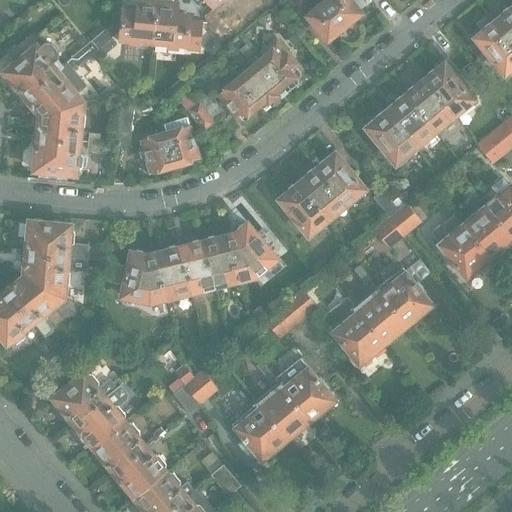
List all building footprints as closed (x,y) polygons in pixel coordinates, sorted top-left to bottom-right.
[(154,43),(158,2),(155,2),(154,0),(142,0),(143,1),(138,0),(137,12),(123,11),(120,43),(139,45),(140,42),(154,43)] [(199,50),(202,23),(190,21),(190,17),(176,16),(178,4),(173,4),(173,0),(160,0),(160,2),(158,2),(154,43),(167,44),(167,47),(183,49),(183,52),(188,52),(188,49),(199,50)] [(205,0),(213,9),(223,0),(205,0)] [(356,16),(361,12),(359,10),(366,4),(362,0),(327,0),(309,15),(329,39),(333,35),(336,34),(340,31),(341,29),(348,22),(351,22),(355,18),(356,16)] [(511,8),(509,9),(506,9),(502,12),(502,16),(493,23),(511,45),(511,8)] [(511,68),(511,45),(493,23),(491,24),(488,23),(484,27),(484,30),(475,38),(505,74),(511,68)] [(292,27),(284,35),(293,44),(301,37),(292,27)] [(77,75),(73,70),(77,67),(78,68),(93,54),(92,54),(112,37),(106,30),(63,66),(25,98),(27,100),(32,105),(32,107),(39,115),(40,115),(83,102),(77,93),(77,89),(70,81),(77,75)] [(213,36),(203,45),(212,55),(222,46),(221,44),(213,36)] [(112,37),(92,54),(93,54),(98,61),(99,60),(116,46),(117,43),(112,37)] [(302,71),(277,41),(275,41),(267,47),(267,51),(268,52),(269,53),(260,60),(282,87),(294,78),(298,79),(301,76),(300,72),(302,71)] [(25,98),(63,66),(57,59),(57,58),(58,52),(51,44),(45,43),(39,48),(37,46),(31,50),(27,49),(21,54),(22,58),(16,62),(12,61),(6,66),(7,70),(4,72),(17,88),(17,90),(19,90),(24,95),(23,96),(25,98)] [(254,53),(247,44),(242,48),(249,57),(254,53)] [(285,91),(282,87),(260,60),(237,79),(259,106),(265,101),(268,104),(285,91)] [(472,97),(444,63),(436,70),(432,69),(427,73),(427,77),(425,79),(453,113),(472,97)] [(259,106),(237,79),(218,94),(240,121),(242,120),(246,121),(249,119),(248,115),(259,106)] [(453,113),(425,79),(415,87),(412,86),(407,90),(407,94),(405,95),(433,129),(453,113)] [(210,95),(199,103),(213,120),(224,111),(210,95)] [(433,129),(405,95),(403,97),(399,97),(394,101),(394,104),(385,112),(413,146),(433,129)] [(85,125),(86,116),(82,113),(83,102),(40,115),(39,124),(37,125),(39,127),(38,128),(38,134),(37,134),(37,137),(80,142),(81,128),(85,125)] [(199,102),(187,111),(203,132),(216,124),(213,120),(199,103),(199,102)] [(132,132),(134,108),(120,107),(119,131),(132,132)] [(413,146),(385,112),(383,114),(379,113),(375,117),(375,120),(366,128),(394,162),(413,146)] [(187,117),(163,124),(166,133),(175,166),(178,165),(178,166),(182,168),(186,167),(188,163),(187,163),(199,159),(190,126),(187,117)] [(510,149),(511,147),(511,132),(504,122),(495,129),(510,149)] [(510,149),(495,129),(477,144),(492,163),(510,149)] [(100,144),(101,134),(89,133),(88,142),(100,144)] [(166,133),(141,140),(151,173),(175,166),(166,133)] [(81,169),(82,156),(79,152),(80,142),(37,137),(36,140),(37,140),(37,147),(35,148),(36,150),(34,170),(37,170),(39,174),(47,175),(49,172),(57,172),(59,176),(67,177),(69,174),(76,174),(77,172),(81,169)] [(99,152),(100,144),(88,142),(87,151),(99,152)] [(368,192),(335,153),(327,160),(323,159),(318,163),(318,167),(316,168),(349,207),(368,192)] [(349,207),(316,168),(314,170),(311,169),(306,173),(306,177),(298,183),(330,223),(349,207)] [(511,184),(510,186),(503,178),(491,188),(496,194),(494,195),(495,197),(489,203),(487,201),(486,203),(487,204),(486,205),(511,236),(511,184)] [(330,223),(298,183),(296,185),(293,184),(288,188),(288,192),(279,199),(311,238),(330,223)] [(479,196),(470,186),(465,190),(474,201),(479,196)] [(384,193),(375,201),(389,218),(397,210),(405,204),(400,199),(393,204),(384,193)] [(406,194),(400,199),(405,204),(406,203),(410,199),(406,194)] [(405,204),(397,210),(403,217),(408,213),(413,210),(406,203),(405,204)] [(511,239),(511,236),(486,205),(474,215),(472,213),(471,214),(472,216),(465,222),(464,220),(462,221),(464,223),(462,224),(489,257),(492,256),(493,257),(502,249),(501,248),(511,239)] [(404,236),(413,229),(403,217),(397,210),(389,218),(404,236)] [(413,210),(408,213),(418,225),(422,221),(413,210)] [(408,213),(403,217),(413,229),(418,225),(408,213)] [(489,257),(462,224),(454,215),(442,226),(441,225),(431,232),(432,233),(430,235),(466,278),(468,276),(469,277),(479,269),(478,268),(489,257)] [(404,236),(389,218),(374,230),(389,248),(404,236)] [(74,243),(75,233),(72,228),(71,228),(71,226),(64,225),(62,222),(54,221),(52,224),(44,223),(42,220),(35,219),(32,222),(29,221),(28,236),(27,241),(25,243),(27,244),(26,251),(25,251),(25,254),(88,261),(104,262),(105,248),(89,247),(90,244),(74,243)] [(277,259),(247,223),(245,225),(242,224),(237,228),(237,232),(235,233),(228,235),(239,281),(255,277),(277,259)] [(239,281),(228,235),(216,238),(213,236),(207,237),(206,241),(204,241),(215,287),(239,281)] [(215,287),(204,241),(201,242),(198,240),(192,241),(191,244),(179,247),(190,293),(215,287)] [(190,293),(179,247),(178,248),(175,245),(169,247),(168,250),(156,253),(166,299),(190,293)] [(166,299),(156,253),(147,255),(144,254),(143,251),(137,250),(134,252),(131,252),(127,272),(126,271),(125,276),(126,276),(122,296),(150,303),(166,299)] [(70,288),(70,277),(75,272),(87,273),(88,261),(25,254),(25,257),(26,257),(25,264),(23,266),(25,267),(24,276),(64,299),(65,290),(70,288)] [(317,277),(330,265),(325,259),(311,270),(317,277)] [(433,305),(425,294),(426,293),(418,283),(430,272),(420,259),(394,281),(391,277),(380,286),(380,285),(376,288),(378,290),(408,326),(433,305)] [(372,282),(360,268),(356,272),(367,286),(372,282)] [(50,316),(58,310),(57,305),(64,299),(24,276),(17,282),(14,282),(14,284),(9,289),(8,288),(6,290),(33,323),(49,343),(53,340),(55,333),(47,323),(50,316)] [(318,307),(302,289),(288,300),(303,319),(318,307)] [(33,323),(6,290),(4,292),(4,293),(0,295),(0,338),(3,338),(8,344),(10,342),(11,342),(16,343),(25,336),(25,331),(25,330),(33,323)] [(408,326),(378,290),(356,307),(385,345),(386,344),(384,342),(405,324),(407,326),(408,326)] [(303,319),(288,300),(275,310),(291,329),(303,319)] [(385,345),(356,307),(355,306),(350,309),(354,314),(331,332),(342,344),(340,345),(349,356),(351,355),(359,366),(385,345)] [(291,329),(275,310),(267,317),(262,311),(244,326),(249,332),(264,320),(279,339),(291,329)] [(504,313),(493,322),(501,331),(511,322),(504,313)] [(219,357),(211,346),(201,353),(210,364),(219,357)] [(336,400),(328,389),(329,388),(320,377),(319,379),(301,358),(274,380),(310,421),(336,400)] [(227,367),(221,359),(212,367),(218,375),(227,367)] [(273,376),(261,362),(257,366),(268,380),(273,376)] [(193,376),(183,365),(175,372),(184,384),(193,376)] [(66,369),(47,384),(56,395),(75,380),(66,369)] [(194,377),(184,386),(199,404),(218,389),(203,370),(194,377)] [(106,398),(118,389),(117,388),(121,385),(123,384),(119,379),(113,383),(110,379),(98,388),(98,387),(99,383),(93,375),(88,376),(85,371),(75,380),(56,395),(53,398),(65,413),(65,415),(67,415),(72,421),(71,421),(73,424),(106,397),(106,398)] [(310,421),(274,380),(273,381),(275,385),(268,391),(267,389),(260,386),(254,392),(255,399),(257,401),(288,440),(288,439),(286,437),(308,420),(310,422),(310,421)] [(94,448),(126,422),(124,419),(126,414),(119,407),(127,400),(128,394),(121,385),(117,388),(118,389),(106,398),(106,397),(73,424),(75,426),(75,425),(80,431),(80,433),(82,433),(94,448)] [(201,406),(199,404),(184,386),(173,394),(190,415),(201,406)] [(288,440),(257,401),(253,404),(256,409),(234,427),(245,440),(239,444),(248,455),(253,451),(262,461),(288,440)] [(113,473),(147,447),(139,437),(141,432),(133,423),(128,424),(126,422),(94,448),(106,462),(105,464),(108,465),(112,470),(111,471),(113,473)] [(160,427),(152,434),(154,437),(156,439),(159,436),(164,432),(160,428),(160,427)] [(194,446),(201,440),(197,435),(191,441),(194,446)] [(134,498),(167,471),(165,469),(167,464),(160,456),(155,457),(147,447),(113,473),(115,476),(116,475),(119,479),(121,480),(120,483),(122,483),(134,498)] [(212,476),(223,466),(218,460),(206,469),(212,476)] [(240,486),(223,466),(212,476),(229,496),(240,486)] [(166,511),(186,496),(194,490),(187,481),(180,487),(182,483),(174,473),(169,474),(167,471),(134,498),(145,511),(166,511)] [(204,511),(199,505),(193,504),(192,503),(200,497),(194,490),(186,496),(166,511),(204,511)]
